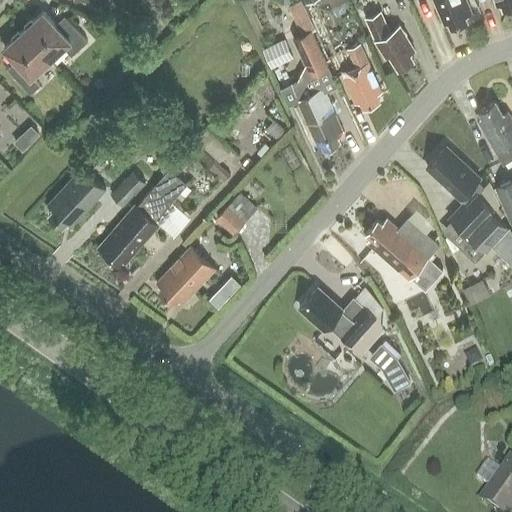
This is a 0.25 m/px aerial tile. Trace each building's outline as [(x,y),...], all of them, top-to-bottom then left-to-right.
[(465,14),(472,12),(466,0),(434,0),(444,24),(449,22),(451,28),(468,21),(465,14)] [(511,0),(495,0),(497,5),(503,4),(505,10),(511,7),(511,0)] [(64,47),(72,56),(88,41),(67,19),(59,28),(44,11),(24,30),(51,59),(64,47)] [(411,54),(415,51),(400,26),(390,33),(382,12),(366,18),(377,42),(387,58),(391,55),(399,68),(414,59),(411,54)] [(32,77),(51,59),(24,30),(4,48),(19,64),(11,72),(31,94),(40,86),(32,77)] [(301,36),(293,39),(305,66),(310,77),(329,68),(312,31),(301,36)] [(285,39),(263,50),(272,68),(294,58),(285,39)] [(378,95),(382,93),(360,43),(348,48),(356,66),(342,72),(356,103),(361,101),(364,107),(380,100),(378,95)] [(324,87),(297,99),(297,100),(317,146),(322,144),(324,149),(341,142),(338,135),(345,132),(326,91),(324,87)] [(511,117),(508,112),(504,114),(496,101),(480,111),(483,117),(478,120),(504,164),(511,159),(511,117)] [(221,162),(228,154),(229,153),(206,132),(198,141),(221,162)] [(21,135),(14,142),(23,151),(30,143),(21,135)] [(190,153),(206,169),(215,160),(198,144),(190,153)] [(473,261),(506,226),(491,212),(494,209),(478,194),(484,188),(477,181),(480,178),(447,146),(427,167),(467,204),(451,222),(467,236),(458,246),(473,261)] [(71,225),(105,187),(82,166),(48,204),(53,208),(48,213),(63,227),(67,222),(71,225)] [(134,170),(111,193),(123,205),(146,182),(134,170)] [(168,172),(138,207),(136,205),(98,248),(118,265),(122,260),(126,263),(159,225),(156,223),(173,204),(164,196),(177,181),(168,172)] [(511,181),(495,189),(510,223),(511,222),(511,181)] [(228,206),(215,219),(233,235),(245,222),(228,206)] [(405,234),(387,218),(382,223),(378,219),(366,233),(370,237),(366,241),(410,279),(440,246),(439,242),(416,221),(405,234)] [(183,303),(214,269),(190,247),(158,281),(164,287),(160,291),(174,304),(179,299),(183,303)] [(472,286),(479,300),(495,293),(488,278),(472,286)] [(351,345),(365,330),(376,317),(354,297),(343,310),(318,288),(300,307),(325,330),(335,319),(345,328),(339,335),(351,345)] [(395,392),(412,382),(399,359),(382,344),(369,358),(382,368),(395,392)] [(477,351),(465,357),(471,369),(483,363),(477,351)] [(489,358),(484,360),(488,368),(493,365),(489,358)] [(483,498),(493,505),(503,511),(511,511),(511,459),(511,458),(483,498)]
